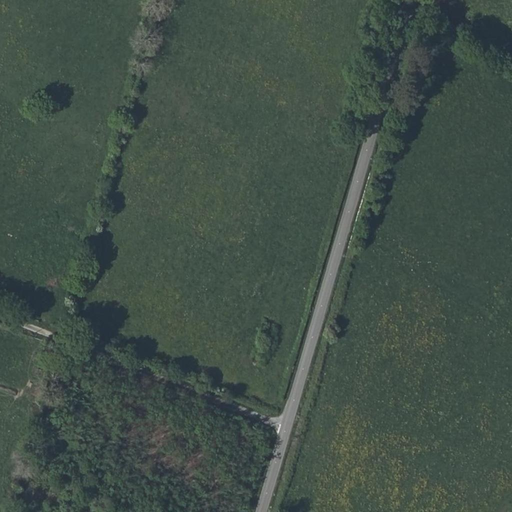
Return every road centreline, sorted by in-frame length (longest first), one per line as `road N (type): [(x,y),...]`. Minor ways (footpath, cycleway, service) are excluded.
road 1 (unclassified): [(282,428),(414,0)]
road 2 (unclassified): [(282,428),(0,311)]
